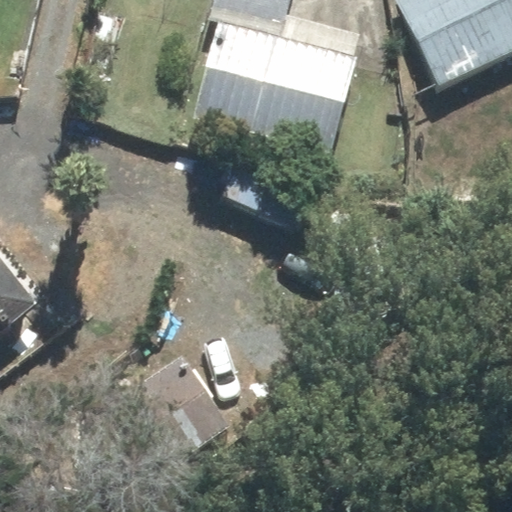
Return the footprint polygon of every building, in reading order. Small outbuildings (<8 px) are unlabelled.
[(294,0),(217,0),(214,13),(286,32),(294,0)] [(511,0),(408,0),(399,5),(440,92),(511,57),(511,0)] [(133,19),(95,11),(77,89),(114,98),(133,19)] [(222,30),(196,124),(335,161),(361,67),(222,30)] [(0,349),(43,316),(4,266),(0,269),(0,349)] [(181,473),(235,436),(187,367),(133,403),(181,473)]
